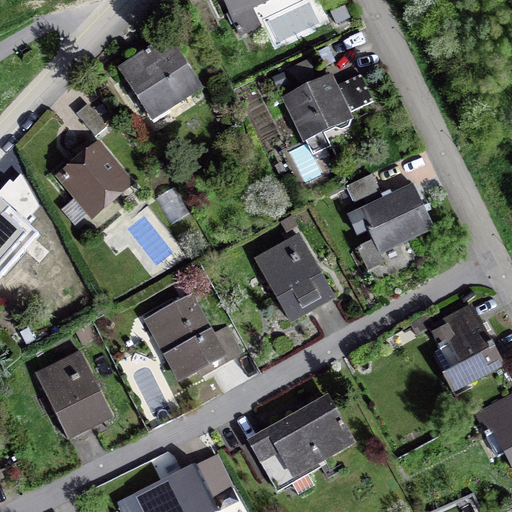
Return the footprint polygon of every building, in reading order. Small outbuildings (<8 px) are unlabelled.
[(223,0),(231,16),(266,0),(223,0)] [(168,38),(120,69),(148,114),(165,103),(169,109),(201,89),(168,38)] [(286,98),(313,155),(332,146),(328,139),(353,128),(347,114),(373,102),(361,75),(334,88),(329,77),(286,98)] [(76,114),(95,137),(107,127),(88,104),(76,114)] [(90,154),(61,177),(90,212),(127,182),(95,144),(88,150),(90,154)] [(379,189),(373,176),(348,188),(354,201),(379,189)] [(414,186),(348,218),(356,235),(367,229),(373,240),(357,248),(368,271),(384,263),(379,253),(433,227),(414,186)] [(37,235),(3,205),(0,208),(0,272),(2,275),(37,235)] [(300,237),(257,261),(290,322),(333,298),(300,237)] [(226,330),(213,337),(190,296),(147,320),(180,380),(218,360),(221,364),(239,354),(226,330)] [(504,364),(473,306),(435,327),(428,315),(410,325),(416,336),(429,329),(440,350),(448,345),(468,383),(504,364)] [(37,376),(68,438),(112,416),(81,354),(37,376)] [(511,397),(476,416),(487,437),(495,433),(511,465),(511,397)] [(315,407),(251,444),(277,491),(326,464),(322,458),(352,441),(330,402),(317,410),(315,407)] [(216,456),(119,504),(123,511),(213,511),(218,510),(211,498),(232,488),(216,456)]
